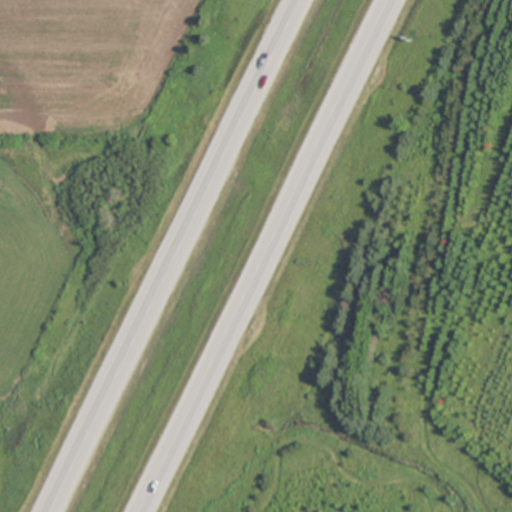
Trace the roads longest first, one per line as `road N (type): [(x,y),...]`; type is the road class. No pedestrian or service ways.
road 1 (motorway): [(299,0),(50,511)]
road 2 (motorway): [(144,511),(386,0)]
